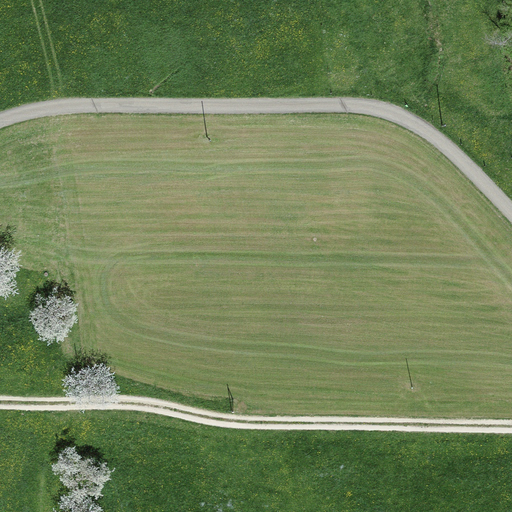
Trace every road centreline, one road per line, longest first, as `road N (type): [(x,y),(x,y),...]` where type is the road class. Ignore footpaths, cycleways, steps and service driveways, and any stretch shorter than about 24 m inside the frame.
road 1 (unclassified): [(511,206),(404,120),(128,101),(0,119)]
road 2 (track): [(0,401),(151,406),(236,424),(511,427)]
